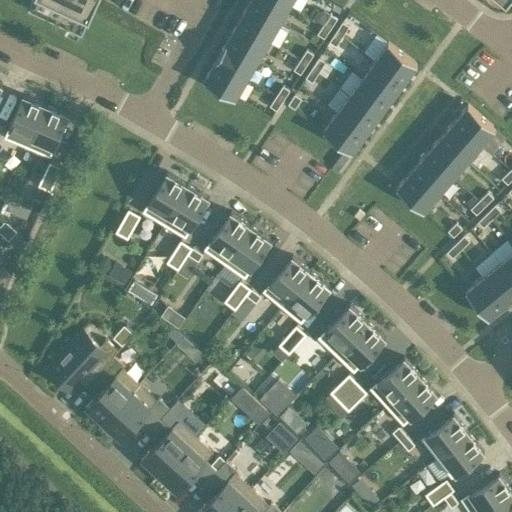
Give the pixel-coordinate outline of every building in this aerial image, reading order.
[(37,0),(67,14),(64,22),(78,28),(81,20),(83,21),(92,0),(37,0)] [(285,0),(249,0),(248,3),(279,21),(290,3),(285,0)] [(285,0),(290,3),(300,9),(305,0),(285,0)] [(248,3),(237,22),(268,40),(278,46),(289,27),(279,21),(248,3)] [(335,3),(332,8),(339,12),(342,7),(335,3)] [(330,12),(323,22),(330,27),(337,17),(330,12)] [(342,20),(335,30),(342,35),(349,25),(342,20)] [(237,22),(226,41),(257,59),(268,40),(237,22)] [(323,22),(317,32),(324,37),(330,27),(323,22)] [(335,30),(329,40),(335,45),(342,35),(335,30)] [(388,40),(374,58),(403,80),(417,62),(388,40)] [(226,41),(215,59),(246,78),(257,59),(226,41)] [(306,48),(300,58),(306,63),(313,53),(306,48)] [(318,56),(312,66),(319,71),(325,61),(318,56)] [(300,58),(293,68),(300,73),(306,63),(300,58)] [(364,73),(361,76),(391,97),(403,80),(374,58),(373,60),(364,73)] [(215,59),(204,79),(235,97),(246,78),(215,59)] [(312,66),(305,76),(312,81),(319,71),(312,66)] [(352,69),(339,86),(348,93),(378,115),(391,97),(361,76),(352,69)] [(283,84),(276,94),(283,99),(289,89),(283,84)] [(339,86),(326,104),(336,111),(365,132),(378,115),(348,93),(339,86)] [(4,136),(27,145),(45,103),(22,93),(4,136)] [(294,93),(288,103),(294,107),(301,97),(294,93)] [(276,94),(269,105),(276,109),(283,99),(276,94)] [(27,145),(50,155),(68,113),(45,103),(27,145)] [(467,103),(453,119),(480,143),(495,126),(467,103)] [(336,111),(322,129),(351,150),(365,132),(336,111)] [(453,119),(439,136),(466,160),(480,143),(453,119)] [(439,136),(424,152),(452,176),(466,160),(439,136)] [(424,152),(410,169),(438,192),(452,176),(424,152)] [(342,153),(331,167),(336,171),(347,157),(342,153)] [(49,160),(38,184),(50,189),(61,166),(49,160)] [(511,170),(510,168),(501,177),(507,183),(511,177),(511,170)] [(410,169),(396,186),(423,209),(438,192),(410,169)] [(142,210),(164,222),(187,183),(166,170),(142,210)] [(164,222),(185,235),(209,196),(187,183),(164,222)] [(487,190),(479,199),(484,205),(493,196),(487,190)] [(479,199),(470,207),(476,213),(484,205),(479,199)] [(495,203),(486,211),(492,217),(500,208),(495,203)] [(128,207),(115,230),(127,237),(140,214),(128,207)] [(230,210),(204,247),(224,262),(251,224),(230,210)] [(486,211),(478,220),(483,225),(492,217),(486,211)] [(5,219),(0,224),(0,231),(8,239),(16,230),(5,219)] [(456,221),(447,229),(453,235),(462,227),(456,221)] [(224,262),(245,276),(271,238),(251,224),(224,262)] [(464,233),(455,242),(461,247),(469,239),(464,233)] [(180,238),(166,260),(178,267),(192,245),(180,238)] [(455,242),(447,250),(452,256),(461,247),(455,242)] [(198,259),(202,252),(192,246),(188,252),(198,259)] [(511,249),(499,261),(511,276),(511,249)] [(291,254),(262,289),(281,305),(311,269),(291,254)] [(511,276),(499,261),(482,274),(505,302),(511,296),(511,276)] [(131,271),(115,262),(108,272),(124,282),(131,271)] [(0,295),(11,274),(2,266),(0,268),(0,295)] [(281,305),(301,321),(330,285),(311,269),(281,305)] [(482,274),(465,289),(488,316),(505,302),(482,274)] [(158,293),(133,278),(126,289),(151,304),(158,293)] [(240,278),(224,299),(235,307),(238,303),(246,293),(251,287),(240,278)] [(260,294),(251,287),(246,293),(256,301),(260,294)] [(238,303),(247,310),(248,311),(256,301),(246,293),(238,303)] [(349,302),(317,335),(335,353),(367,319),(349,302)] [(176,310),(169,319),(178,325),(184,316),(176,310)] [(335,353),(353,370),(385,336),(367,319),(335,353)] [(124,323),(113,335),(122,343),(133,332),(124,323)] [(296,323),(278,343),(289,352),(301,338),(306,332),(296,323)] [(174,326),(167,334),(176,342),(182,335),(174,326)] [(100,342),(83,327),(46,367),(65,384),(75,373),(85,383),(118,348),(105,337),(100,342)] [(185,334),(177,342),(186,349),(193,341),(185,334)] [(113,353),(95,372),(106,382),(86,403),(103,420),(139,381),(122,365),(124,363),(113,353)] [(403,355),(369,386),(386,404),(420,373),(403,355)] [(349,372),(330,390),(339,399),(358,381),(349,372)] [(386,404),(403,423),(437,392),(420,373),(386,404)] [(139,381),(103,420),(121,436),(140,415),(151,425),(160,415),(169,406),(169,405),(159,395),(156,397),(139,381)] [(339,399),(348,409),(367,390),(358,381),(339,399)] [(285,404),(267,388),(259,397),(276,413),(285,404)] [(269,410),(261,403),(250,414),(258,422),(269,410)] [(169,406),(160,415),(166,420),(175,411),(169,406)] [(453,411),(420,436),(436,456),(468,431),(453,411)] [(160,472),(195,434),(178,417),(142,456),(160,472)] [(279,420),(272,427),(290,444),(297,437),(279,420)] [(324,456),(337,442),(314,420),(300,434),(324,456)] [(398,425),(392,430),(400,439),(406,434),(398,425)] [(451,476),(484,450),(468,431),(436,456),(451,476)] [(195,434),(160,472),(177,488),(213,450),(195,434)] [(406,434),(400,439),(408,448),(414,443),(406,434)] [(298,439),(289,449),(314,472),(323,462),(298,439)] [(219,453),(211,461),(217,467),(225,458),(219,453)] [(236,467),(226,457),(225,458),(217,467),(207,477),(218,487),(198,508),(202,511),(227,511),(251,486),(234,470),(236,467)] [(360,471),(350,460),(338,471),(348,482),(360,471)] [(511,490),(498,471),(460,497),(470,511),(481,511),(511,491),(511,490)] [(425,492),(433,503),(444,495),(450,491),(454,488),(446,477),(425,492)] [(251,486),(227,511),(279,511),(282,510),(271,500),(269,502),(251,486)] [(368,506),(370,505),(379,498),(372,489),(363,497),(362,498),(368,506)] [(450,491),(444,495),(451,505),(458,500),(450,491)] [(511,511),(511,491),(481,511),(511,511)]
